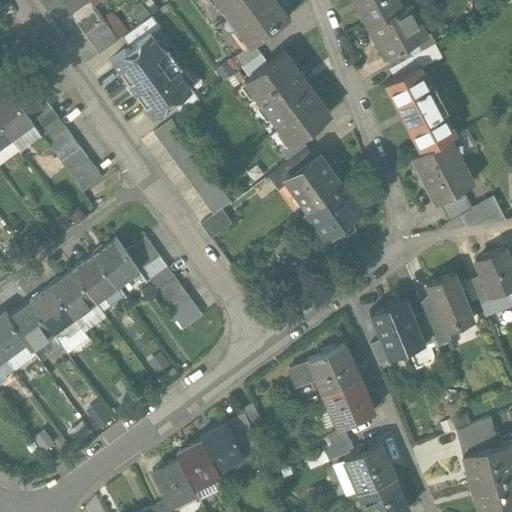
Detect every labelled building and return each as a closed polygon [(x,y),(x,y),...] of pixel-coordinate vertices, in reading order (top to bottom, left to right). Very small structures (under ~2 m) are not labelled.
[(71,0),(63,6),(70,15),(89,1),(88,0),(71,0)] [(215,0),(249,46),(248,47),(249,49),(253,45),(290,19),(289,17),(288,18),(274,0),(215,0)] [(351,0),(367,27),(401,9),(400,8),(395,11),(388,0),(351,0)] [(89,1),(70,15),(77,25),(96,11),(89,1)] [(401,9),(367,27),(384,60),(406,48),(426,37),(409,5),(401,9)] [(96,11),(77,25),(84,35),(104,20),(96,11)] [(159,29),(150,17),(122,38),(129,47),(110,61),(128,85),(127,86),(134,95),(135,94),(152,118),(190,90),(161,50),(167,45),(157,31),(159,29)] [(104,20),(84,35),(91,44),(111,30),(104,20)] [(111,30),(91,44),(98,54),(118,40),(111,30)] [(248,47),(234,58),(242,68),(260,55),(253,45),(249,49),(248,47)] [(406,48),(384,60),(390,69),(411,58),(406,48)] [(249,78),(243,82),(289,145),(299,138),(329,116),(284,53),(267,64),(249,78)] [(260,55),(242,68),(249,78),(267,64),(260,55)] [(411,58),(390,69),(395,80),(417,69),(411,58)] [(395,80),(386,85),(421,152),(453,135),(443,115),(446,114),(432,87),(429,89),(418,69),(417,69),(395,80)] [(30,79),(11,93),(18,104),(38,90),(30,79)] [(11,93),(8,90),(7,91),(7,92),(0,96),(0,125),(9,138),(31,122),(25,114),(18,104),(11,93)] [(38,90),(18,104),(25,114),(45,100),(38,90)] [(45,100),(25,114),(31,122),(32,123),(52,109),(45,100)] [(52,109),(32,123),(39,133),(59,119),(52,109)] [(59,119),(39,133),(47,143),(66,129),(59,119)] [(170,120),(153,133),(212,215),(230,203),(170,120)] [(0,144),(9,138),(0,125),(0,144)] [(66,129),(47,143),(54,152),(73,138),(66,129)] [(421,152),(411,158),(435,204),(461,190),(472,184),(459,159),(464,156),(453,135),(421,152)] [(73,138),(54,152),(61,162),(80,148),(73,138)] [(289,145),(280,152),(287,161),(306,148),(299,138),(289,145)] [(80,148),(61,162),(68,172),(87,158),(80,148)] [(287,161),(267,176),(277,190),(285,185),(284,184),(315,161),(306,148),(287,161)] [(315,161),(284,184),(285,185),(305,213),(343,185),(322,156),(315,161)] [(87,158),(68,172),(75,182),(94,167),(87,158)] [(94,167),(75,182),(83,192),(102,178),(94,167)] [(343,185),(305,213),(322,236),(360,209),(343,185)] [(494,198),(471,210),(461,190),(438,202),(448,223),(460,217),(466,228),(506,221),(494,198)] [(145,236),(125,251),(133,261),(152,246),(145,236)] [(114,239),(93,254),(116,285),(138,269),(133,261),(125,251),(115,237),(114,238),(114,239)] [(152,246),(133,261),(138,269),(140,270),(159,256),(152,246)] [(511,264),(505,247),(471,260),(478,277),(494,314),(511,305),(511,264)] [(116,285),(93,254),(72,270),(95,301),(116,285)] [(159,256),(140,270),(147,280),(166,266),(159,256)] [(166,266),(147,280),(154,290),(173,276),(166,266)] [(95,301),(72,270),(51,285),(73,316),(95,301)] [(454,272),(423,285),(431,302),(443,333),(446,331),(474,320),(454,272)] [(173,276),(154,290),(161,300),(180,285),(173,276)] [(478,277),(469,280),(484,318),(494,314),(478,277)] [(73,316),(51,285),(29,301),(52,332),(55,336),(59,333),(60,335),(64,333),(66,336),(80,326),(73,316)] [(180,285),(161,300),(168,309),(187,295),(180,285)] [(187,295),(168,309),(175,319),(194,305),(187,295)] [(406,298),(369,312),(380,339),(387,357),(389,357),(409,348),(407,343),(420,337),(421,337),(414,317),(406,298)] [(52,332),(29,301),(8,316),(25,340),(30,347),(52,332)] [(431,302),(421,306),(424,313),(436,343),(437,345),(450,340),(446,331),(443,333),(431,302)] [(194,305),(175,319),(182,329),(201,314),(194,305)] [(8,316),(2,309),(0,310),(0,350),(4,356),(25,340),(8,316)] [(424,313),(414,317),(421,337),(420,337),(424,348),(436,343),(424,313)] [(387,357),(380,339),(370,343),(378,365),(390,360),(389,357),(387,357)] [(343,343),(289,367),(297,386),(315,378),(321,392),(357,377),(343,343)] [(357,377),(321,392),(336,425),(372,410),(357,377)] [(262,424),(252,401),(241,406),(244,413),(252,429),(262,424)] [(244,413),(226,422),(241,453),(260,444),(252,429),(244,413)] [(489,416),(456,430),(462,453),(497,444),(489,416)] [(439,423),(443,434),(454,430),(450,419),(439,423)] [(225,422),(200,434),(200,433),(199,433),(202,439),(215,467),(240,455),(240,456),(242,455),(241,453),(226,422),(225,421),(224,421),(225,422)] [(342,427),(318,438),(323,449),(347,438),(342,427)] [(347,438),(323,449),(328,460),(352,449),(347,438)] [(202,439),(176,452),(176,451),(175,451),(178,457),(194,491),(197,497),(224,484),(215,467),(202,439)] [(462,453),(470,483),(511,471),(511,440),(497,444),(462,453)] [(379,442),(342,458),(357,491),(392,476),(386,462),(387,461),(379,442)] [(178,457),(153,470),(152,469),(151,469),(165,498),(168,503),(193,491),(193,492),(194,491),(178,457)] [(511,471),(470,483),(477,511),(482,511),(492,509),(511,503),(511,471)] [(392,476),(357,491),(366,511),(398,511),(408,508),(399,488),(398,488),(392,476)] [(165,498),(151,505),(154,511),(172,511),(168,503),(165,498)] [(511,511),(511,503),(492,509),(493,511),(511,511)]
